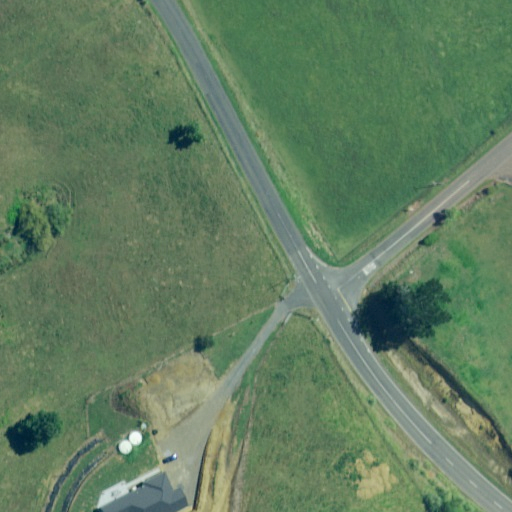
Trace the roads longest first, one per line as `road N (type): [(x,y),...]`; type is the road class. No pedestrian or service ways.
road 1 (unclassified): [(324,300),(163,0)]
road 2 (unclassified): [(507,511),(385,391),(324,300)]
road 3 (unclassified): [(324,300),(511,148)]
